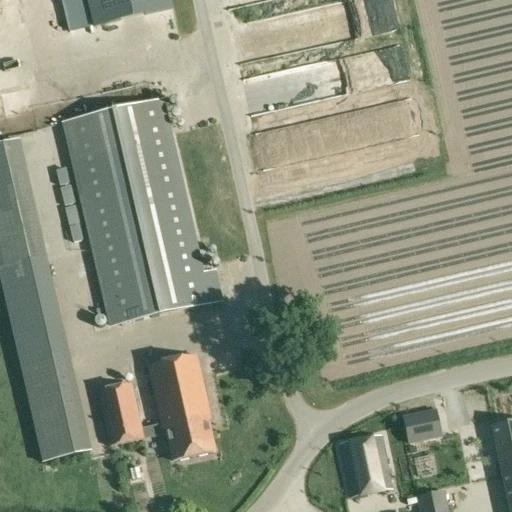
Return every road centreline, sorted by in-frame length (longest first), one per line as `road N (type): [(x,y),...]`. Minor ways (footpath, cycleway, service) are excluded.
road 1 (unclassified): [(199,0),(276,362),(295,406),(323,428)]
road 2 (unclassified): [(323,428),(361,404),(511,365)]
